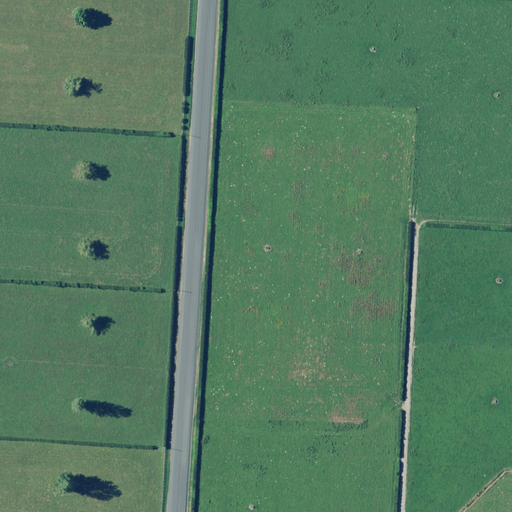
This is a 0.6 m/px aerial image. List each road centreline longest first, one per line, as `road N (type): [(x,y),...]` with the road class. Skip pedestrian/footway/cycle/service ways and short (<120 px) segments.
road 1 (unclassified): [(179,511),(211,0)]
road 2 (track): [(401,511),(420,229)]
